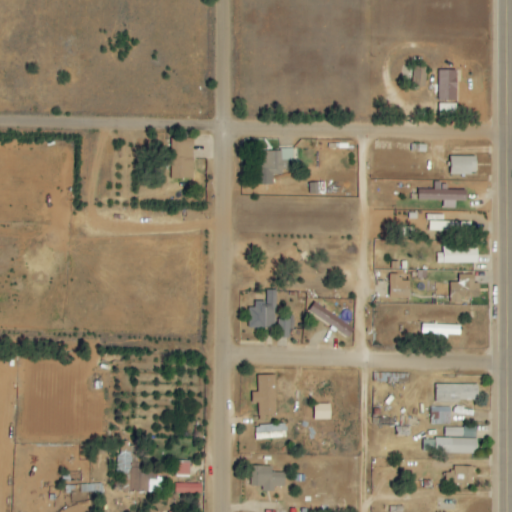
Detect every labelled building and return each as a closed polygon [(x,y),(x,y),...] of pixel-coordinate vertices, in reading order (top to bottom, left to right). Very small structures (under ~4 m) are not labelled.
[(427,67),(413,67),(412,86),(426,86),(427,67)] [(438,100),(456,100),(457,70),(439,70),(438,100)] [(193,139),(171,139),(170,179),(193,179),(193,139)] [(273,185),(273,173),(290,172),(289,160),(294,160),(293,149),(261,151),(261,172),(257,172),(257,186),(273,185)] [(476,157),(450,156),(450,174),(476,175),(476,157)] [(466,202),(466,190),(447,190),(447,182),(434,182),(434,189),(418,189),(418,201),(443,200),(443,209),(455,208),(455,202),(466,202)] [(443,215),(428,215),(428,231),(457,232),(457,237),(470,238),(470,222),(443,222),(443,215)] [(252,266),(262,283),(305,260),(295,243),(252,266)] [(437,264),(477,263),(477,245),(442,246),(442,254),(436,254),(437,264)] [(409,281),(401,281),(401,274),(390,274),(389,299),(409,299),(409,281)] [(450,282),(450,303),(461,302),(461,298),(479,297),(479,283),(474,283),(474,275),(458,275),(458,282),(450,282)] [(276,290),(266,290),(266,302),(250,301),(250,328),(275,328),(276,290)] [(308,311),(348,338),(354,330),(314,302),(308,311)] [(289,318),(279,318),(278,338),(289,338),(289,318)] [(435,339),(446,340),(447,334),(459,335),(460,325),(422,325),(421,333),(436,334),(435,339)] [(275,376),(257,376),(258,392),(251,392),(251,403),(258,403),(258,416),(276,415),(275,376)] [(435,402),(478,401),(478,384),(435,385),(435,402)] [(313,420),(330,420),(330,404),(314,404),(313,420)] [(450,408),(430,408),(431,425),(450,425),(450,408)] [(255,439),(285,438),(285,425),(255,425),(255,439)] [(445,437),(476,436),(476,428),(445,429),(445,437)] [(477,440),(423,438),(422,453),(477,454),(477,440)] [(161,493),(162,474),(130,473),(131,444),(118,443),(117,473),(126,474),(126,482),(122,481),(122,492),(161,493)] [(251,487),(263,487),(263,492),(274,492),(274,487),(284,487),(284,474),(272,473),(272,467),(251,467),(251,487)] [(476,485),(476,467),(454,467),(454,474),(445,474),(445,485),(476,485)] [(201,494),(201,484),(175,484),(175,495),(201,494)]
